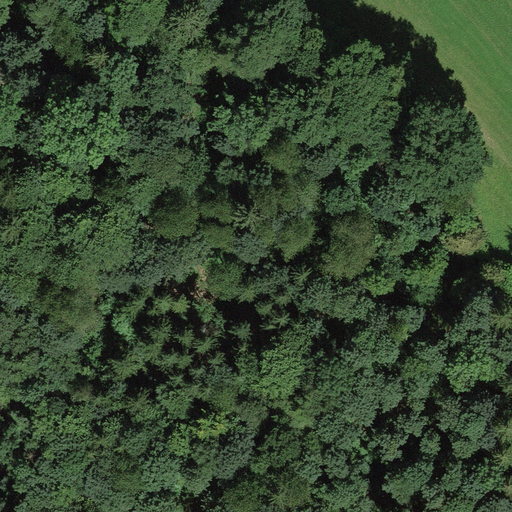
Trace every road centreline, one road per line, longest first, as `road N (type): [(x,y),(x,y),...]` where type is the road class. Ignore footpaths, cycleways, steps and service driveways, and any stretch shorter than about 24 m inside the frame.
road 1 (track): [(0,8),(60,224),(92,288)]
road 2 (track): [(262,511),(164,422),(92,288)]
